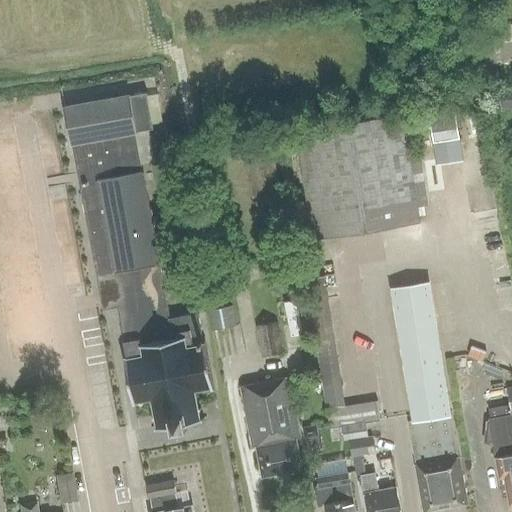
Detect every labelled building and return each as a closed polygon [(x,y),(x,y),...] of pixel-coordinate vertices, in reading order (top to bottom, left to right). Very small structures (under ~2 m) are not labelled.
[(511,24),(485,30),(491,61),(511,57),(511,24)] [(419,48),(421,59),(447,56),(445,42),(427,45),(427,47),(419,48)] [(511,88),(498,92),(502,113),(511,110),(511,88)] [(142,169),(135,132),(152,129),(145,91),(63,106),(70,144),(72,144),(100,297),(115,294),(126,355),(124,356),(133,403),(136,403),(135,402),(151,399),(154,415),(149,416),(150,418),(154,418),(156,426),(151,427),(152,430),(169,426),(171,435),(190,432),(189,422),(206,419),(206,417),(201,417),(199,409),(204,408),(203,405),(199,406),(196,390),(211,387),(211,388),(214,388),(205,341),(203,341),(201,333),(202,333),(198,312),(169,317),(143,169),(142,169)] [(456,110),(429,114),(437,163),(463,159),(456,110)] [(421,222),(404,112),(296,129),(313,239),(421,222)] [(254,192),(281,187),(275,158),(248,163),(254,192)] [(259,228),(265,272),(290,269),(285,224),(259,228)] [(413,421),(450,415),(450,413),(429,282),(392,288),(413,420),(413,421)] [(208,311),(212,330),(237,325),(233,306),(208,311)] [(276,323),(256,327),(262,357),(282,353),(276,323)] [(262,476),(301,469),(296,438),(300,438),(288,377),(243,385),(243,386),(240,386),(251,447),(256,446),(262,476)] [(510,405),(489,409),(491,417),(488,417),(492,443),(491,443),(494,457),(495,456),(499,477),(502,497),(508,496),(509,505),(511,504),(511,386),(507,388),(510,405)] [(413,420),(408,421),(416,465),(424,511),(467,503),(451,413),(450,413),(450,415),(413,421),(413,420)] [(365,422),(341,426),(344,440),(349,439),(368,436),(365,422)] [(307,451),(322,448),(317,425),(302,428),(307,451)] [(368,436),(349,439),(352,457),(376,453),(374,436),(368,436)] [(71,471),(55,474),(60,502),(77,499),(71,471)] [(354,511),(352,498),(353,498),(348,472),(316,478),(318,487),(333,485),(336,502),(324,504),(325,511),(354,511)] [(399,511),(395,487),(377,490),(374,474),(361,476),(367,511),(399,511)] [(192,511),(192,505),(178,508),(175,493),(176,493),(174,480),(145,486),(147,497),(149,497),(152,511),(192,511)] [(19,505),(20,511),(37,511),(36,502),(19,505)]
